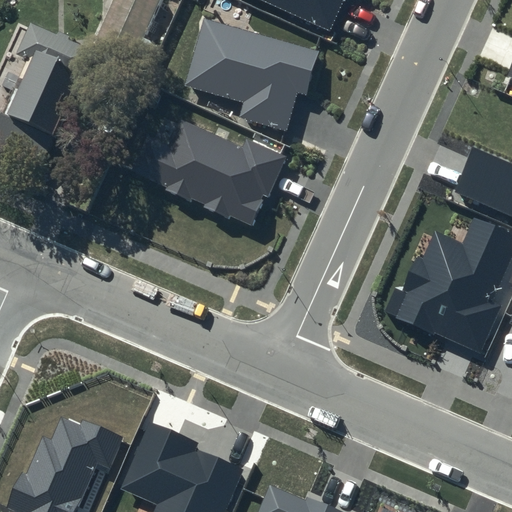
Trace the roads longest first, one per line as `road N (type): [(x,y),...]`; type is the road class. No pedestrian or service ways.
road 1 (residential): [(449,0),(280,372)]
road 2 (unclassified): [(18,260),(280,372)]
road 3 (unclassified): [(280,372),(511,471)]
